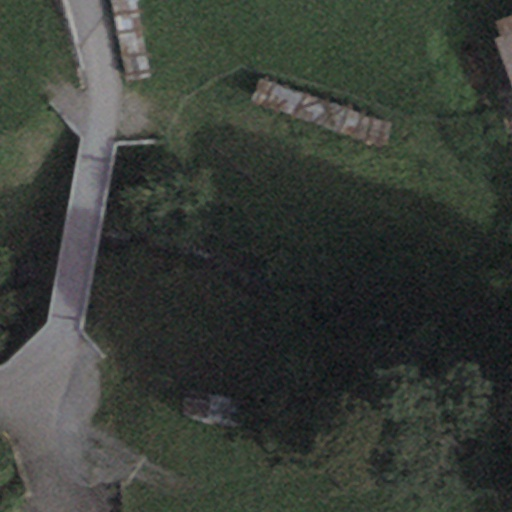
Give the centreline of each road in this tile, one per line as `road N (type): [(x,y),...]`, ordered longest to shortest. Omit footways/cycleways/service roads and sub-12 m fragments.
road 1 (residential): [(0,375),(68,325),(96,143)]
road 2 (unknown): [(26,511),(22,364)]
road 3 (track): [(96,143),(97,94),(77,0)]
